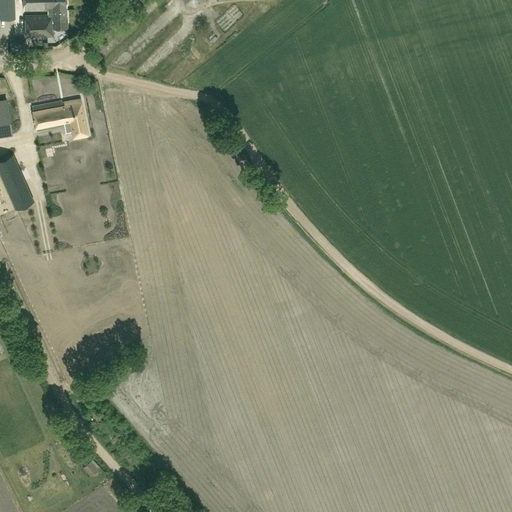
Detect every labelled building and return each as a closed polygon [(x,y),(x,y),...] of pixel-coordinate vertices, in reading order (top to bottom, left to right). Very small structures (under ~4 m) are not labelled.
[(67,28),(66,16),(66,9),(66,0),(23,0),(23,10),(48,9),(48,14),(25,15),(26,37),(53,36),(53,28),(67,28)] [(12,37),(10,40),(10,52),(25,52),(24,37),(12,37)] [(196,66),(201,60),(192,52),(187,58),(196,66)] [(61,100),(32,106),(36,130),(70,123),(73,137),(87,134),(80,98),(61,102),(61,100)] [(0,132),(15,130),(11,112),(5,113),(3,104),(0,104),(0,132)] [(65,146),(62,135),(55,136),(58,147),(65,146)] [(57,137),(42,138),(45,163),(51,162),(52,169),(60,168),(57,137)] [(12,154),(0,158),(0,169),(17,208),(32,201),(12,154)] [(69,173),(52,175),(56,201),(72,198),(69,173)]
